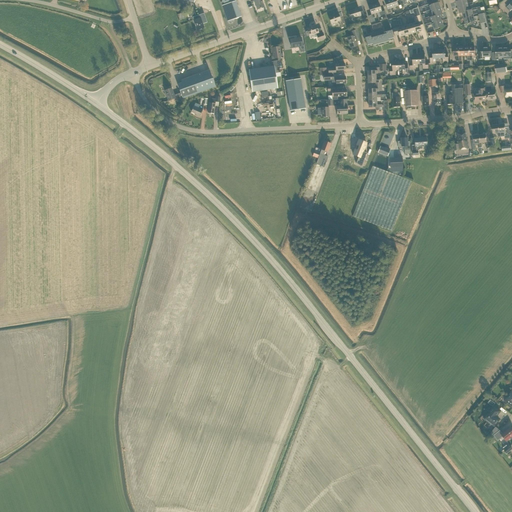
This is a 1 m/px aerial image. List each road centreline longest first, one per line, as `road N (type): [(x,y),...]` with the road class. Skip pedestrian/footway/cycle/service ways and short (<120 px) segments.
road 1 (primary): [(474,511),(269,258),(188,176),(96,103)]
road 2 (unclassified): [(361,125),(190,130),(153,110),(132,73)]
road 3 (tertiary): [(149,66),(342,0)]
road 4 (unclassified): [(361,125),(511,109)]
